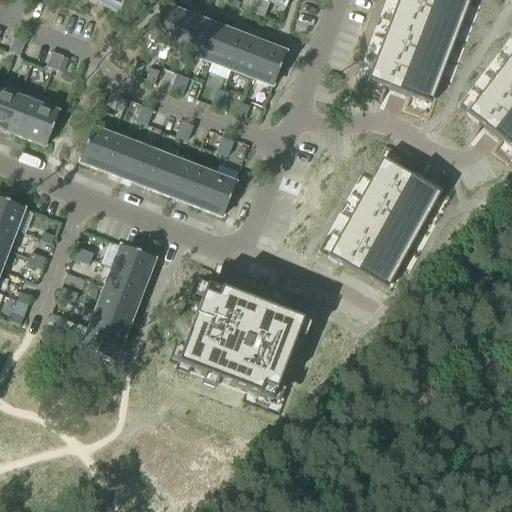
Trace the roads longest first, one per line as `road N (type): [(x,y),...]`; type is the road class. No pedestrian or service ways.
road 1 (residential): [(0,19),(75,48),(124,89),(280,148),(243,242),(226,249),(83,198)]
road 2 (unknown): [(314,511),(511,300)]
road 3 (residential): [(83,198),(33,330)]
